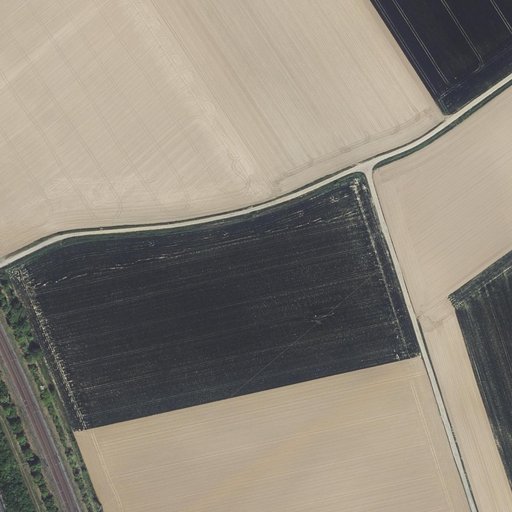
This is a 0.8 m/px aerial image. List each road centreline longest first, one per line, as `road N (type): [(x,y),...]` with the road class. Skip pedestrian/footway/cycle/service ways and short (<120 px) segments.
road 1 (track): [(511,74),(427,137),(280,200),(166,226),(54,238),(0,265)]
road 2 (track): [(475,511),(365,164)]
